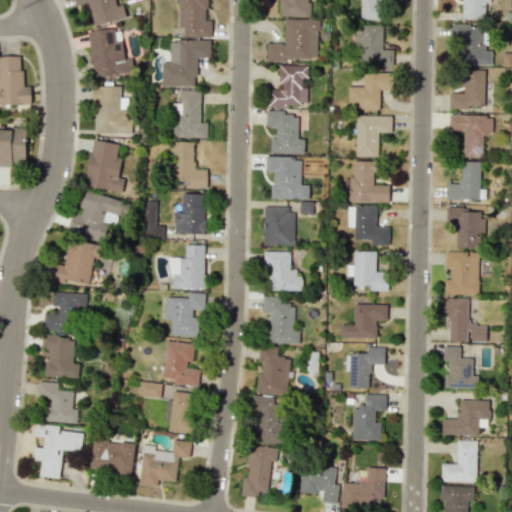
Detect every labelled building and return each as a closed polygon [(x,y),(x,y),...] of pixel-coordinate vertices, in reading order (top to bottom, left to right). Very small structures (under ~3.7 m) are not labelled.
[(75,0),(77,6),(89,2),(94,26),(127,18),(123,4),(120,5),(118,0),(75,0)] [(206,0),(175,0),(175,3),(179,3),(178,27),(183,27),(183,37),(210,37),(210,20),(206,20),(206,0)] [(279,0),(279,16),(309,16),(309,0),(279,0)] [(359,0),(360,19),(381,19),(381,0),(359,0)] [(461,0),(461,18),(485,18),(485,3),(490,3),(489,0),(461,0)] [(266,59),(317,60),(317,19),(284,19),(284,43),(266,43),(266,59)] [(382,25),(355,24),(355,47),(360,47),(359,60),(374,60),(374,65),(392,66),(393,49),(381,49),(382,25)] [(491,65),(491,51),(483,50),(483,25),(451,25),(451,42),(457,43),(457,64),(491,65)] [(87,32),(94,78),(134,72),(132,58),(126,59),(123,38),(117,39),(115,27),(87,32)] [(210,41),(169,40),(169,62),(161,62),(160,86),(195,87),(196,57),(210,57),(210,41)] [(0,104),(31,104),(31,86),(23,87),(22,56),(0,55),(0,104)] [(267,105),(307,105),(308,86),(306,86),(306,65),(279,65),(279,89),(268,89),(267,105)] [(485,70),(462,69),(461,93),(449,92),(449,107),(484,108),(485,70)] [(379,109),(379,89),(391,90),(391,72),(363,72),(363,87),(348,86),(347,109),(379,109)] [(121,86),(94,85),(94,133),(135,134),(135,118),(125,117),(125,102),(121,102),(121,86)] [(200,123),(200,91),(179,90),(179,103),(171,103),(171,114),(177,114),(177,124),(172,124),(172,137),(207,138),(207,123),(200,123)] [(270,153),(304,153),(304,138),(297,138),(298,113),(266,112),(265,126),(276,127),(275,138),(270,138),(270,153)] [(449,114),(448,130),(463,130),(463,156),(482,157),(483,133),(491,133),(492,115),(449,114)] [(354,156),(377,156),(378,133),(391,133),(391,116),(355,115),(354,156)] [(0,166),(16,167),(17,161),(25,161),(26,129),(0,128),(0,166)] [(84,186),(122,192),(124,178),(119,177),(122,158),(116,157),(118,143),(93,139),(84,186)] [(207,188),(207,169),(193,169),(194,141),(173,141),(172,181),(188,181),(188,187),(207,188)] [(271,199),(308,199),(308,184),(300,184),(300,157),(265,156),(265,171),(271,172),(271,199)] [(388,185),(373,184),(374,161),(352,160),(352,177),(344,177),(344,188),(348,188),(348,202),(388,202),(388,185)] [(480,162),(460,161),(460,184),(447,183),(447,199),(485,200),(485,189),(480,189),(480,162)] [(67,230),(106,241),(113,214),(121,216),(125,201),(84,190),(78,214),(72,212),(67,230)] [(174,212),(173,232),(203,233),(204,194),(182,193),(181,213),(174,212)] [(145,239),(163,238),(163,225),(155,225),(154,200),(143,201),(145,239)] [(346,226),(353,227),(353,239),(370,240),(369,245),(388,245),(388,227),(376,226),(376,206),(347,205),(346,226)] [(262,245),(293,245),(293,208),(263,208),(262,245)] [(455,247),(482,248),(482,209),(446,208),(446,222),(455,222),(455,247)] [(89,286),(96,245),(69,240),(64,265),(50,263),(47,279),(89,286)] [(205,288),(204,244),(184,244),(185,257),(170,257),(170,289),(205,288)] [(289,251),(263,251),(263,266),(269,266),(269,290),(299,290),(299,269),(289,269),(289,251)] [(387,290),(387,271),(376,272),(375,251),(352,251),(353,265),(345,265),(346,275),(352,275),(352,285),(369,285),(369,290),(387,290)] [(479,252),(445,251),(444,267),(450,267),(449,279),(444,279),(444,294),(477,294),(479,252)] [(86,293),(53,291),(52,306),(61,306),(60,314),(43,313),(42,330),(61,331),(61,322),(66,322),(66,310),(85,311),(86,293)] [(165,297),(164,319),(170,320),(170,335),(198,336),(198,317),(191,317),(192,309),(204,310),(205,292),(187,292),(187,297),(165,297)] [(298,344),(299,331),(293,330),(294,298),(262,297),(261,312),(268,312),(267,342),(298,344)] [(467,299),(443,298),(442,317),(449,317),(448,340),(486,341),(486,324),(467,324),(467,299)] [(386,304),(353,303),(353,325),(340,324),(339,337),(376,338),(376,319),(386,320),(386,304)] [(77,377),(78,363),(71,363),(73,336),(42,334),(41,348),(47,349),(45,376),(77,377)] [(162,377),(173,378),(173,384),(197,385),(198,369),(190,368),(192,342),(165,341),(162,377)] [(255,392),(285,395),(289,358),(276,356),(277,348),(259,346),(257,361),(262,362),(261,372),(257,372),(255,392)] [(366,353),(345,353),(345,370),(349,370),(348,387),(369,388),(369,363),(384,364),(384,347),(367,346),(366,353)] [(446,387),(477,388),(477,376),(471,376),(472,358),(459,358),(459,346),(443,346),(443,360),(446,360),(446,387)] [(161,384),(140,380),(138,395),(159,398),(161,384)] [(76,423),(77,408),(71,408),(73,391),(56,390),(57,382),(38,381),(37,398),(51,399),(50,406),(44,406),(43,421),(76,423)] [(190,433),(192,392),(172,391),(172,400),(166,400),(164,421),(168,422),(168,431),(190,433)] [(352,406),(351,439),(380,440),(380,422),(374,422),(375,410),(385,411),(385,394),(364,393),(364,406),(352,406)] [(251,442),(278,443),(280,397),(253,395),(251,442)] [(489,400),(458,399),(458,419),(441,418),(441,434),(477,435),(477,417),(489,418),(489,400)] [(59,478),(62,449),(81,451),(83,432),(59,430),(60,425),(35,423),(34,436),(43,437),(43,447),(35,446),(33,460),(40,461),(39,476),(59,478)] [(130,475),(134,443),(92,438),(88,470),(130,475)] [(139,485),(157,486),(158,480),(176,481),(178,457),(189,457),(190,441),(172,439),(171,451),(154,450),(155,446),(142,445),(139,485)] [(476,440),(456,440),(456,464),(441,463),(440,481),(476,482),(476,440)] [(240,495),(257,497),(258,493),(268,495),(272,447),(249,445),(245,477),(242,476),(240,495)] [(299,491),(319,494),(318,502),(330,503),(335,468),(302,463),(299,491)] [(384,469),(358,468),(358,483),(341,483),(340,504),(382,506),(384,469)] [(473,486),(440,485),(440,501),(443,501),(442,511),(467,511),(467,501),(473,501),(473,486)]
